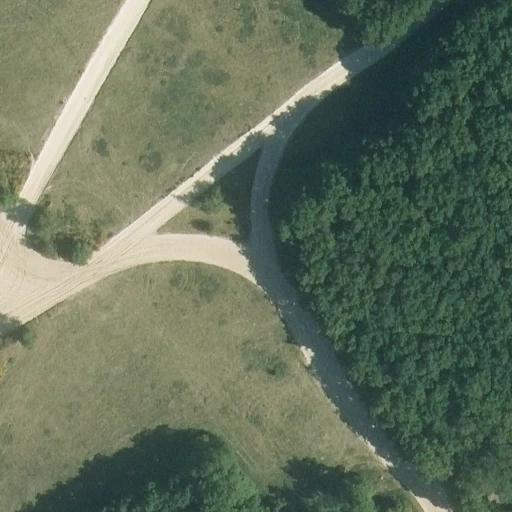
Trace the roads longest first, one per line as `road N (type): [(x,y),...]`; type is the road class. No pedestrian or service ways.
road 1 (track): [(12,305),(114,254),(320,87),(444,0)]
road 2 (track): [(114,254),(204,249),(250,265),(285,298),(367,432),(438,511)]
road 3 (track): [(0,315),(12,305),(4,252),(17,217),(140,0)]
road 4 (track): [(271,282),(258,206),(289,112)]
